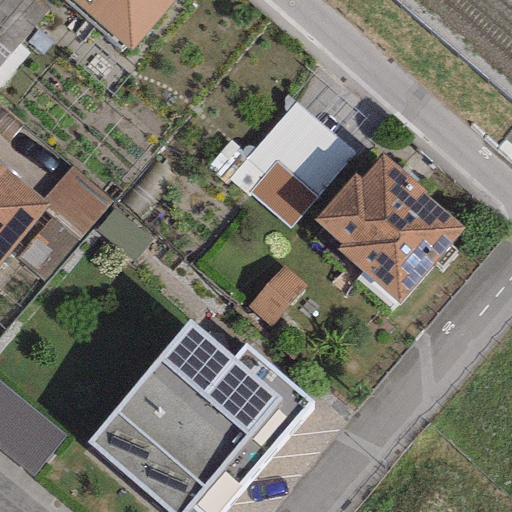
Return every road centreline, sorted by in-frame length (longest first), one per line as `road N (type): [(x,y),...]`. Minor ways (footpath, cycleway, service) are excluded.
road 1 (unclassified): [(511,205),(287,0)]
road 2 (residential): [(315,511),(511,282)]
